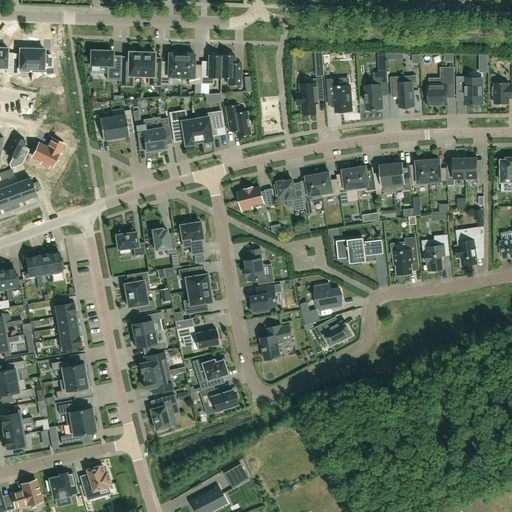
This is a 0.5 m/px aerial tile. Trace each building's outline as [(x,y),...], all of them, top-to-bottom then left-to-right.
[(0,70),(6,70),(6,72),(13,72),(13,62),(13,57),(7,57),(7,53),(7,48),(5,48),(6,46),(0,46),(0,70)] [(13,72),(13,74),(20,74),(20,72),(32,72),(33,47),(24,47),(24,49),(20,49),(20,54),(20,62),(13,62),(13,72)] [(33,47),(32,72),(43,73),(43,75),(55,75),(53,63),(44,63),(44,54),(44,49),(40,49),(41,47),(33,47)] [(121,80),(121,86),(132,86),(132,76),(141,76),(142,52),(137,52),(138,50),(130,50),(130,52),(128,52),(128,58),(125,58),(121,58),(121,67),(121,80)] [(142,52),(141,76),(148,77),(148,87),(161,87),(161,84),(161,72),(161,59),(158,59),(155,59),(155,53),(153,52),(153,51),(146,50),(146,52),(142,52)] [(107,80),(121,80),(121,67),(117,67),(117,63),(112,62),(112,56),(112,51),(91,51),(91,65),(92,65),(107,65),(107,74),(107,80)] [(161,72),(161,84),(173,84),(173,77),(181,77),(181,54),(177,54),(177,51),(170,51),(170,53),(169,53),(168,72),(165,72),(161,72)] [(181,54),(181,77),(189,78),(189,84),(200,84),(201,71),(197,71),(194,71),(194,65),(195,54),(193,54),(193,52),(186,52),(186,54),(181,54)] [(201,71),(200,84),(213,84),(214,78),(222,78),(222,56),(221,55),(217,55),(217,53),(211,53),(211,55),(208,55),(208,71),(204,70),(201,70),(201,71)] [(221,55),(222,56),(222,78),(230,78),(229,85),(241,85),(241,64),(238,63),(234,63),(235,56),(232,56),(232,53),(226,53),(226,55),(221,55)] [(444,105),(447,105),(447,83),(451,83),(454,83),(454,68),(446,68),(446,73),(441,73),(441,86),(428,86),(429,105),(430,105),(444,105)] [(384,83),(388,83),(387,72),(374,73),(374,86),(366,87),(367,110),(373,109),(373,110),(376,110),(376,109),(382,109),(380,83),(384,83)] [(402,83),(402,76),(390,77),(391,89),(394,89),(398,89),(398,97),(399,107),(414,106),(413,83),(412,83),(402,83)] [(457,88),(464,88),(464,100),(464,104),(483,104),(482,78),(469,79),(469,77),(457,77),(457,88)] [(352,111),(350,86),(341,86),(341,85),(339,85),(339,86),(335,87),(334,78),(326,79),(328,96),(335,96),(335,105),(336,112),(352,111)] [(318,100),(318,98),(317,92),(320,92),(323,92),(322,79),(314,79),(314,83),(300,85),(301,93),(297,93),(298,105),(302,105),(302,114),(316,113),(315,104),(318,103),(318,100)] [(495,87),(493,87),(493,95),(495,95),(495,104),(509,104),(509,98),(511,97),(511,85),(509,85),(509,83),(495,83),(495,87)] [(239,112),(238,104),(225,106),(229,132),(232,131),(235,131),(236,137),(251,134),(248,120),(250,120),(249,112),(247,112),(247,111),(239,112)] [(124,114),(112,117),(115,138),(129,136),(127,125),(130,125),(133,124),(130,110),(124,111),(124,114)] [(220,130),(224,129),(222,112),(207,115),(208,118),(195,121),(199,143),(204,142),(204,143),(212,142),(212,138),(211,137),(217,136),(216,130),(220,130)] [(186,118),(185,118),(171,120),(170,114),(173,134),(178,133),(183,132),(185,141),(186,146),(194,145),(194,144),(199,143),(195,121),(187,122),(186,118)] [(103,140),(115,138),(112,117),(100,119),(99,115),(93,116),(96,132),(99,131),(102,131),(103,140)] [(152,126),(156,152),(163,151),(163,149),(167,148),(166,144),(165,136),(168,136),(171,135),(168,118),(160,119),(161,125),(152,126)] [(144,140),(145,150),(146,152),(149,151),(150,153),(156,152),(152,126),(145,127),(144,122),(135,124),(138,141),(141,140),(144,140)] [(15,136),(6,153),(13,157),(9,164),(11,168),(22,164),(29,151),(22,148),(23,146),(25,141),(15,136)] [(39,143),(33,157),(42,161),(41,163),(49,167),(50,165),(51,166),(55,159),(58,160),(61,154),(59,154),(64,145),(52,138),(47,147),(39,143)] [(501,182),(502,182),(511,182),(511,191),(511,157),(507,158),(507,160),(501,160),(501,171),(499,172),(499,180),(501,180),(501,182)] [(432,160),(428,160),(430,184),(430,182),(437,182),(437,186),(448,186),(447,179),(447,172),(444,172),(441,173),(440,159),(439,160),(439,158),(432,158),(432,160)] [(447,165),(447,172),(447,179),(466,179),(465,158),(453,159),(453,165),(450,165),(447,165)] [(465,158),(466,179),(477,178),(477,184),(484,184),(484,164),(480,164),(477,164),(477,158),(465,158)] [(430,184),(428,160),(424,160),(424,159),(417,159),(417,161),(416,161),(417,173),(414,173),(411,173),(411,176),(412,186),(418,186),(418,185),(430,184)] [(403,162),(391,163),(394,185),(401,185),(401,190),(412,189),(412,186),(411,176),(408,176),(405,177),(403,162)] [(394,185),(391,163),(379,165),(381,177),(377,177),(374,177),(376,190),(382,190),(382,187),(394,185)] [(354,168),(358,192),(369,190),(369,191),(376,190),(374,177),(371,178),(368,178),(366,166),(365,167),(365,165),(358,166),(358,168),(354,168)] [(341,203),(348,202),(347,194),(358,192),(354,168),(351,169),(350,167),(343,168),(344,170),(342,170),(344,182),(341,182),(338,183),(340,195),(341,203)] [(12,169),(0,173),(0,176),(1,180),(14,175),(12,169)] [(318,174),(322,198),(340,195),(338,183),(335,184),(332,184),(329,172),(328,172),(328,171),(321,172),(321,174),(318,174)] [(302,191),(306,209),(307,215),(314,214),(311,200),(322,198),(318,174),(314,175),(314,173),(307,174),(307,176),(306,177),(308,190),(305,191),(302,191)] [(36,195),(30,178),(17,183),(23,200),(36,195)] [(293,198),(295,206),(296,211),(306,209),(302,191),(302,189),(298,190),(295,191),(293,180),(284,182),(284,181),(277,182),(278,184),(274,185),(276,197),(285,195),(286,200),(293,198)] [(17,183),(4,188),(10,205),(23,200),(17,183)] [(268,207),(276,205),(272,189),(268,190),(265,190),(265,191),(261,192),(260,187),(253,189),(252,187),(245,189),(245,191),(238,193),(242,211),(252,208),(251,205),(264,202),(267,201),(268,207)] [(0,208),(10,205),(4,188),(0,189),(0,208)] [(188,224),(188,222),(181,223),(181,225),(180,225),(182,239),(191,238),(193,245),(191,245),(192,255),(204,253),(203,248),(202,243),(201,243),(200,238),(203,238),(202,232),(204,232),(202,224),(200,224),(200,222),(188,224)] [(154,229),(152,230),(155,250),(165,249),(166,255),(177,253),(175,241),(172,242),(169,242),(167,229),(163,230),(162,228),(160,228),(160,226),(154,227),(154,229)] [(459,246),(455,246),(457,258),(460,258),(461,266),(478,264),(476,250),(480,250),(484,249),(484,227),(471,229),(472,237),(458,239),(459,246)] [(136,232),(116,235),(116,237),(114,237),(115,245),(117,245),(118,250),(133,247),(134,256),(146,254),(144,242),(141,243),(138,243),(136,232)] [(425,247),(426,254),(423,254),(424,262),(427,261),(427,264),(428,264),(429,271),(430,271),(430,273),(437,272),(437,270),(443,269),(442,256),(445,256),(449,255),(447,235),(435,236),(436,246),(425,247)] [(405,239),(406,250),(393,251),(395,265),(396,265),(397,275),(399,274),(400,276),(409,275),(409,273),(412,273),(411,263),(414,263),(418,262),(416,237),(405,239)] [(366,261),(365,256),(375,255),(374,241),(364,243),(363,238),(336,241),(338,259),(350,258),(350,263),(361,261),(366,261)] [(511,239),(500,241),(501,245),(499,245),(501,256),(503,256),(503,259),(511,257),(511,239)] [(250,255),(251,260),(245,261),(247,269),(245,269),(246,277),(248,277),(249,280),(265,278),(261,249),(250,251),(250,255)] [(51,274),(65,272),(63,259),(60,260),(58,250),(52,252),(52,253),(48,254),(51,274)] [(41,253),(41,255),(37,256),(41,276),(51,274),(48,254),(48,252),(41,253)] [(204,254),(194,256),(195,263),(205,261),(204,254)] [(27,278),(36,277),(38,287),(43,286),(41,276),(37,256),(33,257),(32,255),(26,256),(27,266),(24,266),(27,278)] [(14,267),(7,268),(7,270),(5,270),(3,270),(6,290),(6,291),(8,300),(13,299),(11,290),(20,288),(18,276),(15,276),(14,267)] [(188,291),(209,288),(208,283),(210,283),(209,275),(207,276),(207,274),(202,275),(194,276),(193,272),(193,268),(179,271),(180,279),(185,278),(188,291)] [(124,284),(126,295),(146,292),(144,280),(124,284)] [(320,311),(327,310),(340,307),(339,300),(342,300),(340,289),(330,290),(329,283),(315,286),(319,310),(320,311)] [(257,292),(258,296),(251,297),(254,311),(256,311),(256,313),(268,311),(268,309),(270,309),(270,308),(277,307),(275,293),(274,285),(259,288),(257,288),(257,289),(257,292)] [(186,314),(200,312),(199,308),(199,304),(206,302),(212,302),(211,300),(213,300),(212,292),(210,292),(209,288),(188,291),(189,300),(184,301),(186,314)] [(126,295),(128,307),(141,305),(142,308),(142,311),(155,309),(153,301),(147,302),(146,292),(126,295)] [(53,306),(55,317),(75,314),(75,313),(74,312),(74,309),(76,309),(75,302),(68,304),(67,301),(57,302),(58,305),(53,306)] [(306,324),(319,320),(316,310),(310,312),(303,315),(306,324)] [(130,328),(132,336),(154,332),(154,331),(152,321),(162,319),(161,312),(145,315),(146,318),(146,321),(131,324),(132,328),(130,328)] [(0,327),(6,327),(16,326),(16,325),(15,321),(5,322),(4,313),(0,313),(0,327)] [(57,328),(77,324),(76,322),(76,320),(78,320),(77,313),(75,313),(75,314),(55,317),(57,328)] [(239,325),(249,324),(248,316),(239,317),(239,325)] [(335,318),(312,330),(317,339),(324,335),(330,346),(339,342),(339,343),(352,336),(348,327),(346,328),(342,322),(339,324),(337,321),(335,318)] [(78,335),(79,335),(80,335),(79,328),(77,328),(77,326),(77,324),(57,328),(59,338),(78,335)] [(285,342),(285,341),(293,340),(292,332),(290,325),(279,327),(279,325),(265,328),(267,336),(260,338),(265,361),(282,357),(279,343),(285,342)] [(199,332),(194,333),(198,349),(202,348),(206,348),(206,347),(211,345),(211,346),(219,345),(216,329),(208,331),(203,333),(202,332),(199,332)] [(157,331),(154,331),(154,332),(132,336),(133,344),(135,344),(136,348),(151,345),(151,348),(152,351),(167,348),(166,341),(159,343),(157,331)] [(8,337),(0,338),(0,353),(10,351),(9,342),(19,340),(18,335),(8,337)] [(82,346),(81,339),(79,339),(79,337),(79,335),(78,335),(59,338),(60,349),(65,349),(66,352),(76,350),(75,347),(82,346)] [(244,345),(247,358),(253,357),(250,344),(244,345)] [(143,371),(144,376),(169,370),(164,352),(153,355),(144,357),(144,358),(145,359),(145,361),(145,362),(140,364),(141,372),(143,371)] [(0,382),(17,380),(19,380),(17,369),(25,368),(24,360),(6,363),(6,365),(7,370),(0,370),(0,382)] [(69,360),(51,363),(52,371),(60,369),(61,379),(61,380),(85,376),(85,372),(87,371),(85,364),(84,365),(83,364),(70,366),(69,363),(69,360)] [(213,382),(212,378),(227,374),(223,360),(215,362),(214,360),(202,363),(207,380),(199,382),(202,390),(215,386),(213,382)] [(173,389),(169,370),(144,376),(145,380),(144,381),(145,389),(151,388),(152,390),(152,392),(152,393),(161,391),(173,389)] [(61,391),(56,392),(57,399),(75,396),(74,393),(74,390),(88,387),(87,387),(89,386),(88,379),(86,379),(85,376),(61,380),(61,379),(59,380),(61,391)] [(0,395),(11,393),(12,399),(12,400),(33,396),(32,388),(26,389),(19,391),(17,380),(0,382),(0,395)] [(184,387),(175,387),(176,397),(185,396),(184,387)] [(212,396),(211,393),(201,397),(203,404),(206,403),(208,408),(214,406),(216,411),(237,405),(232,390),(212,396)] [(161,406),(150,409),(155,430),(157,430),(158,431),(166,429),(165,428),(170,426),(167,415),(179,412),(175,395),(159,399),(160,402),(161,406)] [(93,420),(92,415),(94,415),(93,408),(78,410),(77,406),(76,402),(58,406),(60,415),(65,414),(67,425),(69,424),(93,420)] [(23,424),(33,422),(32,417),(22,419),(20,409),(8,411),(8,414),(0,415),(0,422),(2,422),(3,427),(23,423),(23,424)] [(69,424),(71,434),(60,436),(62,444),(83,440),(82,437),(82,434),(97,431),(96,424),(94,425),(93,420),(69,424)] [(5,438),(4,437),(25,434),(23,424),(23,423),(3,427),(3,431),(1,431),(3,438),(5,438)] [(14,447),(15,450),(27,448),(25,434),(4,437),(5,438),(5,442),(3,442),(5,449),(14,447)] [(239,464),(233,467),(239,478),(235,480),(238,485),(248,479),(239,464)] [(87,483),(83,484),(87,500),(99,496),(97,489),(108,486),(108,485),(111,484),(107,472),(104,473),(102,465),(87,470),(88,474),(90,482),(87,483)] [(60,474),(60,476),(49,478),(54,499),(71,495),(71,494),(78,492),(74,473),(70,474),(67,474),(66,473),(60,474)] [(28,505),(42,501),(35,480),(22,484),(24,490),(18,492),(11,494),(15,507),(28,504),(28,505)] [(228,503),(223,494),(218,485),(189,501),(195,511),(210,511),(221,506),(228,503)] [(15,511),(14,506),(10,507),(7,508),(6,503),(3,504),(1,497),(0,493),(0,511),(15,511)]
